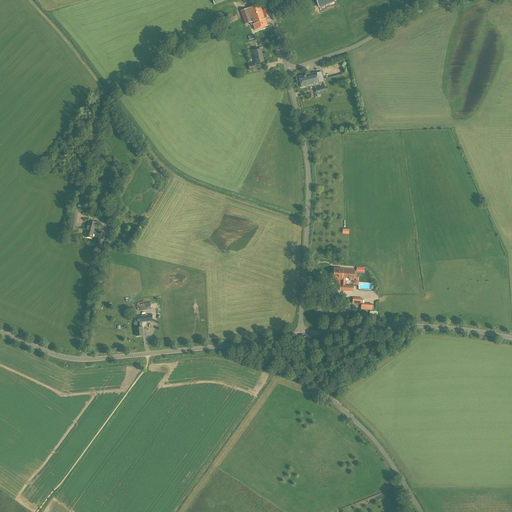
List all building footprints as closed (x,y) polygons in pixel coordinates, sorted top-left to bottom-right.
[(263,13),(260,4),(240,11),(245,24),(250,23),(251,25),(252,25),(254,30),(268,26),(265,17),(269,16),(268,12),(263,13)] [(227,24),(237,19),(235,15),(225,20),(227,24)] [(256,63),(263,62),(262,56),(263,56),(261,49),(253,51),(256,63)] [(249,71),(256,69),(254,62),(248,64),(249,71)] [(324,82),(321,72),(316,73),(298,77),(301,87),(319,83),(324,82)] [(98,229),(100,223),(89,221),(85,236),(92,238),(95,228),(98,229)] [(354,280),(354,270),(334,268),(333,279),(341,280),(340,285),(339,291),(353,292),(353,286),(345,285),(345,280),(354,280)] [(372,310),(372,304),(362,303),(362,298),(352,297),(352,304),(361,304),(360,309),(372,310)] [(138,311),(151,308),(150,302),(139,305),(136,306),(138,311)] [(142,327),(141,322),(152,321),(152,315),(136,316),(137,319),(135,319),(135,322),(134,322),(135,328),(136,336),(143,335),(142,327)]
